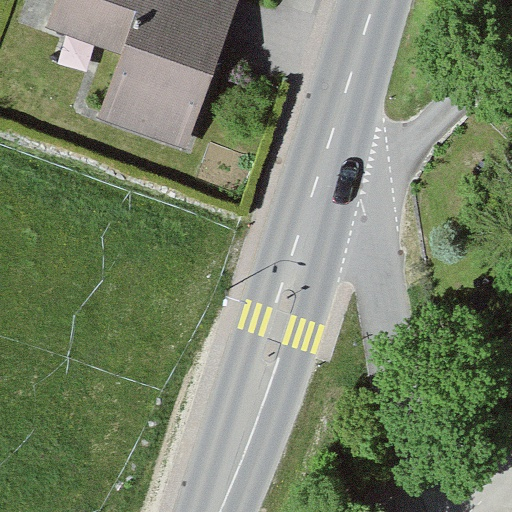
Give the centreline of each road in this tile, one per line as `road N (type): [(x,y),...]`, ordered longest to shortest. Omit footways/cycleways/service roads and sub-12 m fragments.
road 1 (primary): [(215,511),(279,326),(343,96)]
road 2 (residential): [(343,96),(363,174),(417,511)]
